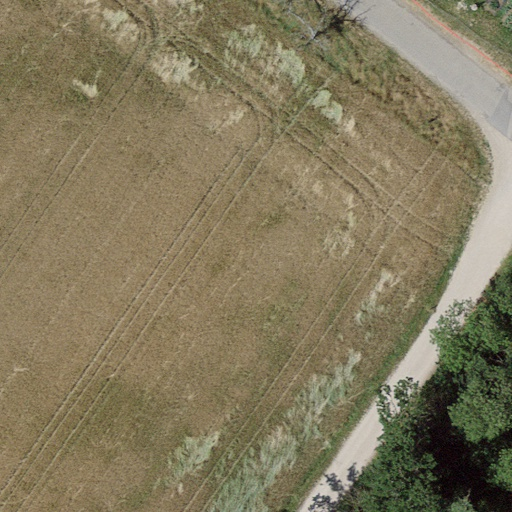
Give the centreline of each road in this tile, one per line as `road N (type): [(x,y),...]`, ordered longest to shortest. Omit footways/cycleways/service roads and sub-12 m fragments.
road 1 (track): [(511,219),(311,511)]
road 2 (residential): [(511,116),(361,0)]
